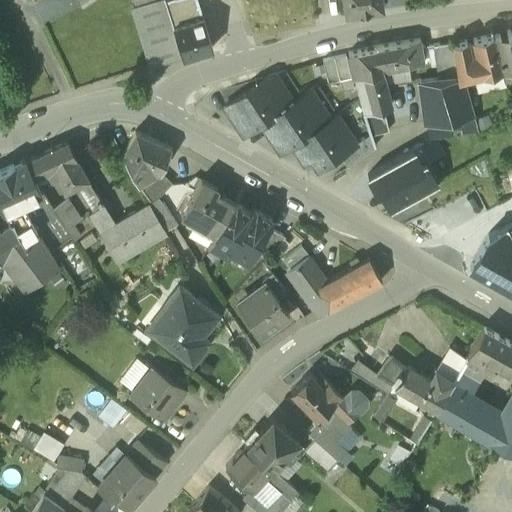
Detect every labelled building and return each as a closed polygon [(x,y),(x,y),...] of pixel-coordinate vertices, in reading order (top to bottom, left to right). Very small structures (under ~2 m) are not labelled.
[(76,0),(82,8),(95,0),(76,0)] [(148,0),(131,6),(151,67),(182,57),(173,26),(164,0),(148,0)] [(195,0),(164,0),(173,26),(201,17),(195,0)] [(342,0),(345,12),(358,11),(368,10),(368,9),(382,7),(381,0),(342,0)] [(201,17),(173,26),(182,57),(211,48),(201,17)] [(511,32),(493,37),(501,71),(503,77),(511,75),(511,32)] [(493,35),(473,39),(478,62),(470,64),(469,64),(472,77),(473,77),(478,76),(501,71),(493,37),(493,35)] [(419,40),(377,47),(348,54),(354,78),(382,72),(380,63),(406,58),(407,65),(423,62),(419,40)] [(466,41),(453,43),(458,78),(458,81),(463,80),(472,77),(469,64),(470,64),(466,41)] [(453,43),(436,45),(441,80),(458,78),(453,43)] [(346,55),(322,61),(328,83),(339,81),(342,93),(355,89),(346,55)] [(501,71),(478,76),(479,80),(481,88),(506,83),(503,77),(501,71)] [(354,78),(362,113),(384,107),(391,106),(382,72),(354,78)] [(244,136),(262,124),(288,107),(269,78),(225,107),(244,136)] [(441,80),(420,82),(424,118),(425,123),(473,115),(463,80),(458,81),(458,78),(441,80)] [(281,153),(292,145),(325,124),(306,95),(288,107),(262,124),(281,153)] [(384,107),(362,113),(371,133),(389,130),(384,107)] [(425,123),(422,124),(420,124),(424,140),(456,134),(478,130),(473,115),(425,123)] [(346,129),(337,116),(325,124),(292,145),(304,164),(310,160),(316,170),(339,155),(351,148),(340,132),(346,129)] [(171,149),(135,132),(122,155),(137,181),(154,172),(159,173),(171,149)] [(370,135),(351,148),(339,155),(347,167),(374,149),(370,135)] [(67,143),(25,162),(33,179),(47,173),(52,171),(57,180),(64,194),(79,187),(88,182),(67,143)] [(382,192),(391,210),(437,186),(424,161),(421,163),(414,150),(367,175),(377,194),(382,192)] [(25,162),(0,173),(0,210),(10,229),(12,228),(26,218),(19,205),(42,194),(34,181),(33,179),(25,162)] [(52,171),(47,173),(52,182),(57,180),(52,171)] [(160,174),(144,192),(151,202),(158,198),(161,196),(172,185),(160,174)] [(217,189),(201,180),(181,215),(215,235),(233,203),(215,193),(217,189)] [(88,182),(79,187),(89,205),(99,199),(88,182)] [(158,198),(151,202),(149,205),(160,224),(171,218),(161,202),(158,198)] [(99,199),(89,205),(93,211),(103,205),(99,199)] [(80,222),(67,201),(57,207),(52,210),(61,222),(67,232),(73,227),(80,222)] [(251,213),(233,203),(215,235),(212,241),(209,245),(228,256),(230,252),(252,213),(251,213)] [(93,211),(87,215),(116,262),(166,234),(160,224),(149,205),(115,225),(103,205),(93,211)] [(252,213),(230,252),(249,262),(256,249),(268,228),(272,221),(253,210),(251,213),(252,213)] [(26,218),(12,228),(24,248),(36,238),(38,237),(26,218)] [(38,237),(36,238),(50,258),(73,242),(68,234),(67,232),(61,222),(38,237)] [(511,223),(488,235),(470,266),(511,289),(511,223)] [(80,238),(73,227),(67,232),(68,234),(73,242),(80,238)] [(0,267),(4,264),(25,292),(57,267),(50,258),(36,238),(24,248),(12,228),(10,229),(1,236),(0,233),(0,267)] [(285,237),(268,228),(256,249),(268,255),(285,237)] [(300,245),(283,258),(290,268),(308,255),(300,245)] [(290,268),(286,271),(302,294),(324,278),(308,255),(290,268)] [(324,278),(302,294),(317,315),(381,281),(368,259),(327,281),(324,278)] [(286,292),(272,272),(262,280),(263,282),(265,281),(278,298),(286,292)] [(278,298),(265,281),(263,282),(252,290),(255,293),(238,305),(256,330),(261,326),(266,333),(289,316),(276,299),(278,298)] [(214,313),(179,286),(161,309),(168,314),(153,334),(191,363),(208,341),(198,334),(214,313)] [(75,297),(69,290),(59,298),(65,305),(75,297)] [(511,343),(483,327),(466,356),(480,365),(489,370),(494,361),(509,369),(511,363),(511,343)] [(452,379),(448,387),(463,395),(480,365),(466,356),(452,379)] [(404,370),(389,357),(376,375),(393,384),(404,370)] [(185,389),(151,363),(128,392),(163,419),(164,417),(163,417),(176,400),(176,401),(185,389)] [(452,379),(434,369),(428,378),(406,366),(404,370),(393,384),(394,385),(435,409),(448,387),(452,379)] [(321,374),(315,380),(309,372),(289,390),(315,417),(329,404),(346,421),(347,421),(357,411),(343,397),(321,374)] [(393,384),(376,375),(370,384),(389,394),(394,385),(393,384)] [(511,395),(503,410),(499,417),(496,415),(463,395),(448,387),(435,409),(511,453),(511,395)] [(357,391),(350,391),(343,397),(357,411),(364,405),(364,399),(357,391)] [(435,412),(418,402),(413,409),(430,419),(435,412)] [(346,421),(329,404),(315,417),(317,419),(314,422),(332,438),(348,422),(347,421),(346,421)] [(282,426),(271,416),(256,432),(253,430),(244,439),(248,442),(245,444),(270,467),(272,468),(282,456),(287,460),(295,450),(291,447),(297,440),(288,431),(292,427),(286,421),(282,426)] [(332,438),(314,422),(306,432),(323,448),(332,439),(332,438)] [(332,439),(323,448),(337,460),(346,451),(332,439)] [(167,462),(138,440),(126,453),(154,476),(167,462)] [(270,467),(245,444),(225,467),(250,489),(264,474),(270,467)] [(154,476),(126,453),(118,461),(146,485),(154,476)] [(83,461),(58,456),(55,466),(61,468),(63,468),(81,471),(83,461)] [(146,485),(118,461),(97,486),(106,495),(109,498),(113,494),(127,507),(146,485)] [(272,468),(270,467),(264,474),(268,478),(269,482),(289,501),(298,491),(272,468)] [(61,468),(43,493),(64,508),(85,475),(81,471),(63,468),(61,468)] [(236,511),(237,511),(208,487),(188,510),(190,511),(236,511)] [(64,508),(43,493),(40,498),(31,511),(60,511),(62,511),(64,508)] [(33,494),(24,507),(31,511),(40,498),(33,494)] [(122,511),(127,507),(113,494),(109,498),(106,495),(99,503),(111,511),(122,511)] [(111,511),(99,503),(91,511),(111,511)]
